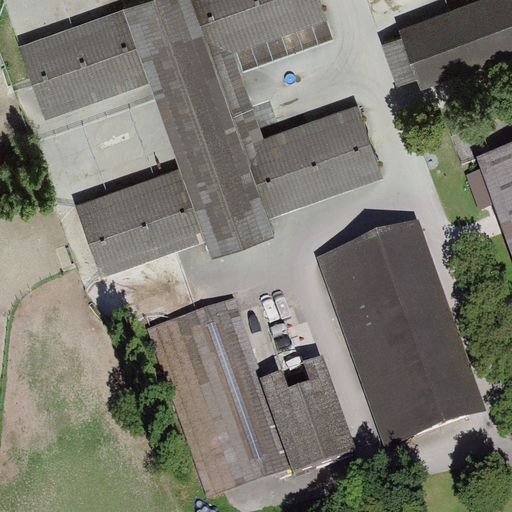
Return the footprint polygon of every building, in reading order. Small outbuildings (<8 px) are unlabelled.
[(202,0),(142,0),(128,5),(155,77),(188,165),(214,236),(219,249),(287,224),(282,212),(256,141),(222,52),(202,0)] [(323,0),(202,0),(222,52),(329,13),(323,0)] [(511,0),(477,0),(406,24),(426,84),(511,55),(511,0)] [(128,5),(25,44),(52,116),(155,77),(128,5)] [(361,102),(256,141),(282,212),(388,173),(361,102)] [(511,151),(483,162),(511,247),(511,151)] [(188,165),(80,205),(107,276),(214,236),(188,165)] [(422,228),(326,260),(389,448),(484,416),(422,228)] [(234,302),(157,328),(216,498),(293,472),(263,385),(234,302)] [(328,362),(263,385),(293,472),(295,477),(360,455),(328,362)]
